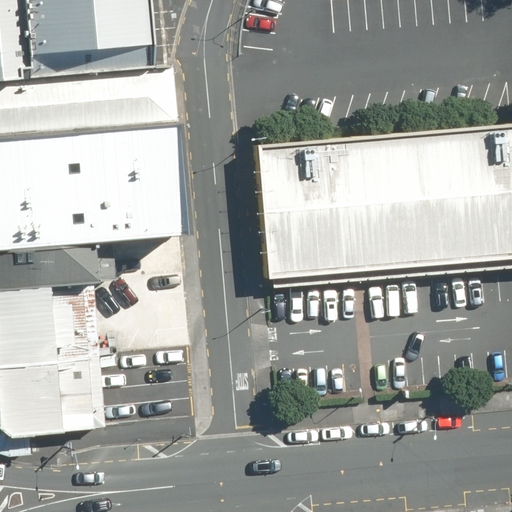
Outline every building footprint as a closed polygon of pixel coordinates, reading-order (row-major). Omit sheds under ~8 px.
[(0,0),(0,79),(145,67),(139,0),(0,0)] [(0,79),(0,133),(157,120),(171,118),(168,65),(145,67),(0,79)] [(511,118),(258,141),(268,274),(511,254),(511,118)] [(157,120),(0,133),(0,243),(92,235),(166,229),(157,120)] [(0,243),(0,285),(79,279),(95,277),(92,235),(0,243)] [(0,285),(0,362),(84,356),(79,279),(0,285)] [(84,356),(0,362),(0,434),(89,428),(84,356)]
